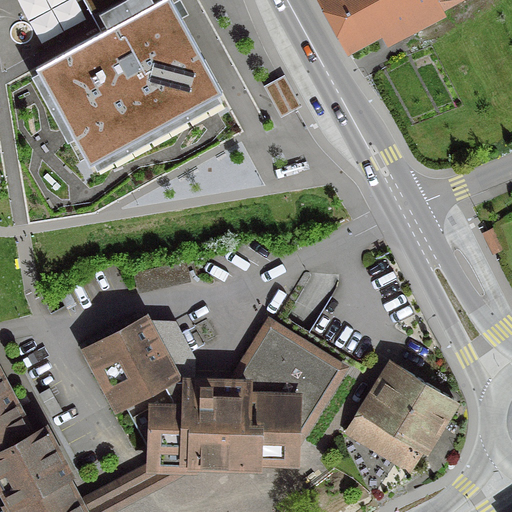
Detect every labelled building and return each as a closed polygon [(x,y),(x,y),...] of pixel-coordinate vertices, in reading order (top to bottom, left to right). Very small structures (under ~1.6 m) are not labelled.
[(441,15),(438,8),(453,0),(316,0),(347,55),(349,54),(343,43),(400,12),(411,31),(441,15)] [(218,91),(168,3),(43,73),(93,162),(218,91)] [(184,263),(133,275),(137,291),(188,279),(184,263)] [(85,348),(116,408),(174,378),(143,318),(85,348)] [(230,381),(182,379),(181,401),(151,399),(148,463),(148,473),(186,474),(195,475),(195,471),(261,474),(261,467),(301,469),(302,442),(347,368),(268,320),(230,381)] [(346,431),(409,469),(452,399),(389,361),(346,431)] [(0,511),(87,511),(81,499),(71,482),(77,479),(47,423),(33,431),(0,369),(0,511)] [(50,416),(60,410),(47,388),(37,394),(50,416)] [(148,473),(148,463),(81,499),(87,511),(115,511),(186,474),(148,473)]
